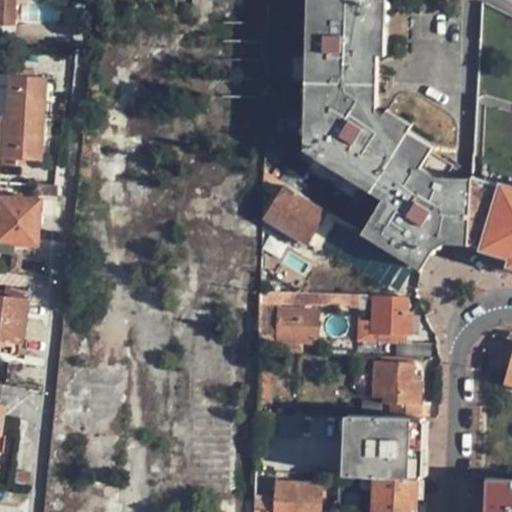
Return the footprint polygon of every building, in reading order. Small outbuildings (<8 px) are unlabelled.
[(0,0),(0,23),(13,24),(14,0),(0,0)] [(470,236),(473,185),(445,182),(454,171),(431,157),(408,141),(412,135),(377,112),(378,57),(378,0),(314,0),(314,21),(307,21),(303,149),(348,177),(352,170),(376,185),(388,193),(383,200),(364,233),(415,265),(429,241),(436,236),(444,233),(470,236)] [(481,37),(480,66),(494,67),(496,37),(481,37)] [(45,77),(32,76),(21,75),(21,67),(6,66),(6,74),(0,73),(0,115),(4,115),(43,119),(45,77)] [(32,67),(21,67),(21,75),(32,76),(32,67)] [(479,82),(474,156),(494,158),(495,151),(511,151),(511,98),(499,98),(499,84),(479,82)] [(381,106),(377,112),(412,135),(416,129),(381,106)] [(40,158),(43,119),(4,115),(0,162),(15,163),(15,157),(40,158)] [(435,151),(412,135),(408,141),(431,157),(435,151)] [(287,185),(264,170),(264,189),(279,198),(287,185)] [(372,192),(376,185),(352,170),(348,177),(372,192)] [(56,185),(35,184),(35,192),(56,194),(56,185)] [(308,244),(328,210),(287,185),(279,198),(266,217),(308,244)] [(372,192),(383,200),(388,193),(376,185),(372,192)] [(0,250),(16,252),(17,241),(35,242),(38,197),(0,194),(0,250)] [(496,246),(510,248),(511,238),(511,217),(501,215),(496,246)] [(436,236),(442,249),(452,244),(463,243),(470,244),(470,236),(444,233),(436,236)] [(415,265),(423,269),(437,252),(442,249),(436,236),(429,241),(415,265)] [(279,303),(326,305),(326,293),(261,291),(260,303),(279,303)] [(27,297),(0,293),(0,336),(21,340),(27,297)] [(359,306),(359,295),(326,293),(326,305),(359,306)] [(409,313),(409,296),(373,295),(371,333),(408,335),(413,335),(414,313),(409,313)] [(260,303),(260,318),(279,319),(280,310),(279,303),(260,303)] [(278,340),(303,341),(317,341),(318,312),(280,310),(279,319),(260,318),(259,351),(278,352),(278,340)] [(371,333),(371,341),(397,342),(407,342),(408,335),(371,333)] [(289,352),(303,353),(303,341),(278,340),(278,352),(289,352)] [(432,343),(407,342),(397,342),(397,356),(431,357),(432,343)] [(273,362),(258,362),(257,404),(271,404),(273,362)] [(391,404),(391,416),(421,417),(422,383),(413,383),(414,375),(414,363),(375,362),(373,395),(384,395),(384,403),(391,404)] [(423,375),(414,375),(413,383),(422,383),(423,375)] [(300,437),(302,413),(257,412),(256,435),(300,437)] [(344,475),(375,476),(418,477),(423,477),(426,417),(421,417),(391,416),(346,415),(344,475)] [(30,470),(11,468),(9,481),(29,483),(30,470)] [(417,507),(418,477),(375,476),(373,511),(411,511),(412,507),(417,507)] [(511,511),(511,478),(493,478),(491,511),(511,511)] [(255,493),(254,511),(322,511),(323,483),(275,481),(274,508),(265,507),(265,494),(255,493)]
